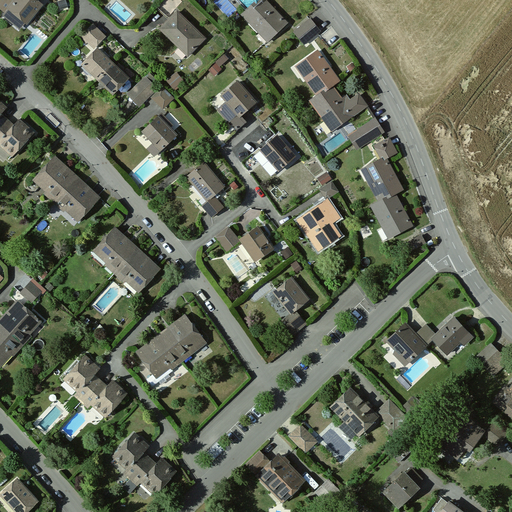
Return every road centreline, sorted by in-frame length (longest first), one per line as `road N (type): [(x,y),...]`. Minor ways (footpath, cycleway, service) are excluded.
road 1 (residential): [(0,64),(131,190),(288,406)]
road 2 (tertiary): [(327,0),(400,110),(455,249)]
road 3 (residential): [(288,406),(455,249)]
road 4 (residential): [(182,511),(288,406)]
road 5 (residential): [(0,418),(85,511)]
